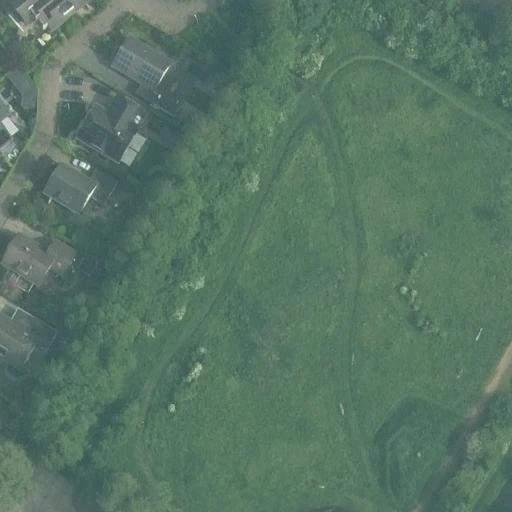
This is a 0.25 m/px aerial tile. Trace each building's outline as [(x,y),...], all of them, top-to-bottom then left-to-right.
[(50,30),(85,0),(12,0),(9,4),(27,26),(38,16),(50,30)] [(129,40),(113,69),(153,93),(170,65),(129,40)] [(17,70),(7,78),(17,91),(27,82),(17,70)] [(221,71),(215,81),(216,86),(223,90),(231,77),(221,71)] [(173,119),(180,108),(158,96),(152,106),(173,119)] [(134,133),(145,116),(117,99),(107,116),(95,109),(77,140),(118,165),(136,134),(134,133)] [(0,155),(0,146),(9,139),(0,128),(0,121),(8,115),(0,105),(0,156),(0,155)] [(189,116),(182,128),(195,136),(202,124),(189,116)] [(178,135),(171,147),(182,154),(189,142),(178,135)] [(103,207),(116,185),(95,172),(87,184),(60,168),(44,194),(79,214),(88,198),(103,207)] [(122,184),(118,191),(128,196),(132,190),(122,184)] [(63,278),(76,256),(54,243),(47,256),(18,238),(2,264),(39,286),(48,270),(63,278)] [(84,260),(78,271),(89,277),(95,267),(84,260)] [(9,274),(5,281),(11,285),(15,277),(9,274)] [(45,352),(56,335),(18,312),(10,324),(0,318),(0,349),(9,354),(4,362),(20,371),(35,346),(45,352)] [(67,338),(62,346),(69,351),(74,342),(67,338)]
